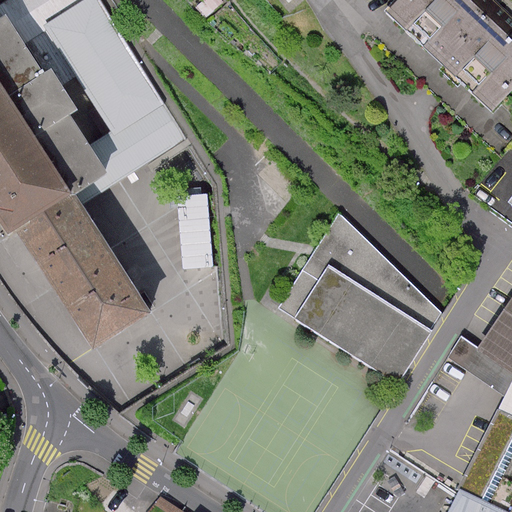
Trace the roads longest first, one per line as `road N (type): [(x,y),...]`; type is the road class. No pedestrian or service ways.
road 1 (residential): [(332,511),(506,240),(511,243)]
road 2 (tertiary): [(48,407),(72,414),(210,511)]
